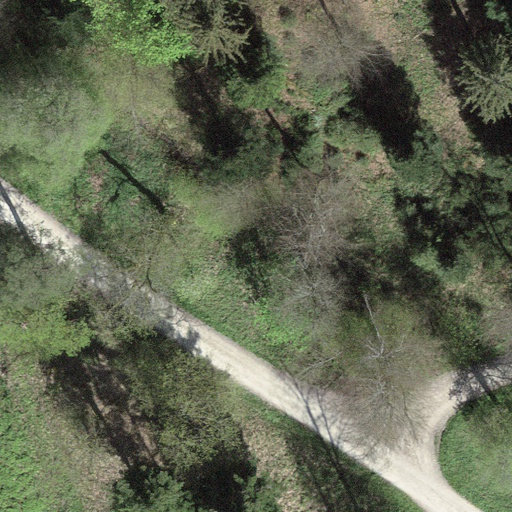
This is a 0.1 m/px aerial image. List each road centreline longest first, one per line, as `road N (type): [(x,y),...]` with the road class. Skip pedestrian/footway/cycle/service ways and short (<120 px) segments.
road 1 (track): [(467,511),(36,236),(0,205)]
road 2 (track): [(341,426),(511,374)]
